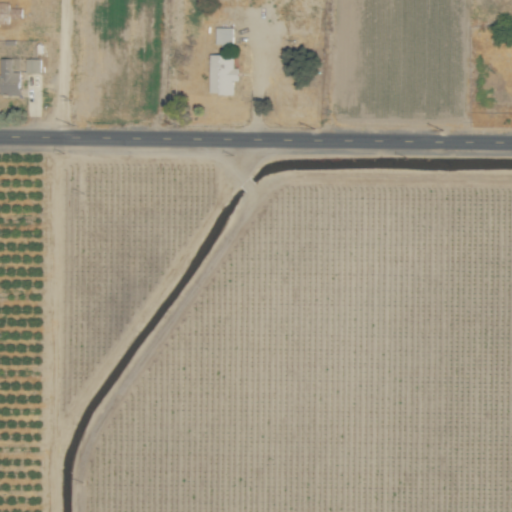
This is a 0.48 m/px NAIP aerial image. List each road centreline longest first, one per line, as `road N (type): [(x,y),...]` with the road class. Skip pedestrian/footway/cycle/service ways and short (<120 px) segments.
road 1 (residential): [(511,143),(0,138)]
road 2 (residential): [(60,139),(61,0)]
